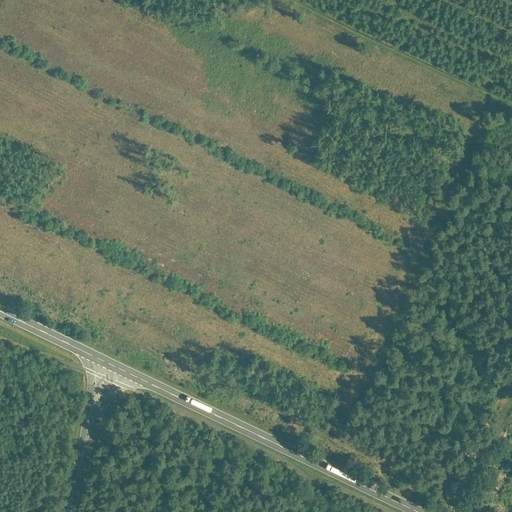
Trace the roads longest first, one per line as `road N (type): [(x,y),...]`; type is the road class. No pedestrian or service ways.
road 1 (secondary): [(414,511),(110,366)]
road 2 (track): [(280,0),(511,112)]
road 3 (track): [(401,505),(415,487),(467,485),(511,404)]
road 4 (tertiary): [(110,366),(72,511)]
road 5 (secondary): [(110,366),(0,313)]
